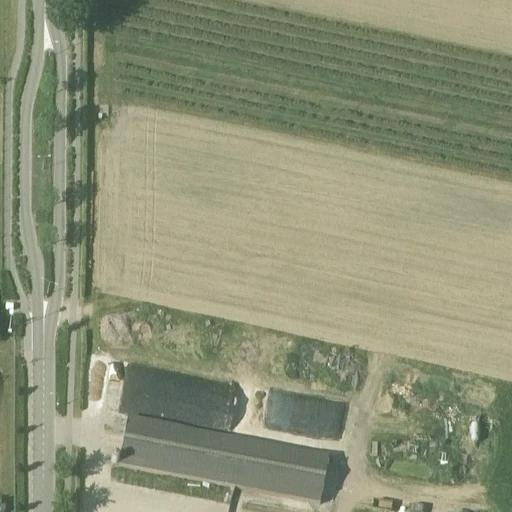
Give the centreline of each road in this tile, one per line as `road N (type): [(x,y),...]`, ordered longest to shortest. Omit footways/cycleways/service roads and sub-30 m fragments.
road 1 (tertiary): [(45,18),(24,104),(23,212),(44,320)]
road 2 (tertiary): [(44,320),(57,279),(58,51),(45,18)]
road 3 (tertiary): [(44,320),(41,511)]
